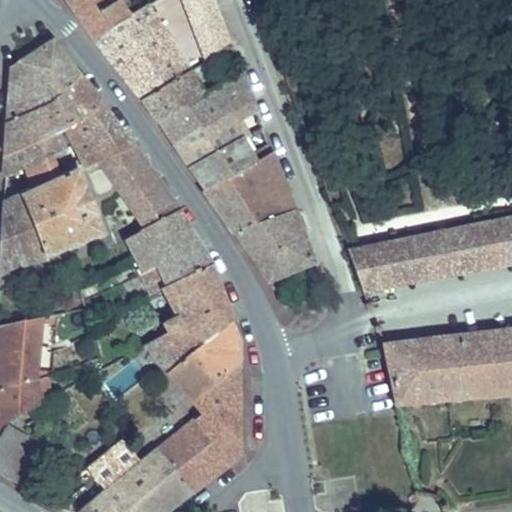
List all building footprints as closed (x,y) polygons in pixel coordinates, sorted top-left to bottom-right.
[(59,0),(87,38),(128,15),(120,2),(113,6),(108,0),(59,0)] [(186,44),(216,31),(206,6),(174,21),(186,44)] [(87,38),(131,100),(182,73),(141,7),(128,15),(87,38)] [(44,107),(79,81),(53,48),(10,71),(6,126),(44,107)] [(205,93),(233,79),(223,50),(182,73),(131,100),(148,124),(195,99),(188,88),(199,82),(205,93)] [(148,124),(164,146),(244,104),(233,79),(205,93),(195,99),(148,124)] [(62,129),(101,109),(79,81),(44,107),(6,126),(4,155),(55,132),(62,129)] [(195,99),(205,93),(199,82),(188,88),(195,99)] [(164,146),(181,170),(231,144),(236,141),(228,124),(248,114),(244,104),(164,146)] [(62,129),(85,170),(102,162),(131,149),(101,109),(62,129)] [(4,155),(3,176),(22,169),(50,157),(64,151),(55,132),(4,155)] [(181,170),(194,188),(244,166),(239,157),(231,144),(181,170)] [(244,166),(264,157),(260,147),(239,157),(244,166)] [(131,212),(162,195),(131,149),(102,162),(131,212)] [(33,195),(61,182),(50,157),(22,169),(33,195)] [(194,188),(229,235),(287,216),(264,157),(244,166),(194,188)] [(0,210),(0,214),(0,280),(100,239),(78,174),(61,182),(33,195),(0,210)] [(141,230),(175,214),(162,195),(131,212),(141,230)] [(168,246),(190,237),(175,214),(141,230),(123,239),(136,265),(104,279),(109,291),(175,264),(168,246)] [(287,216),(229,235),(260,278),(305,263),(287,216)] [(360,289),(511,262),(511,220),(366,249),(350,252),(347,253),(360,289)] [(165,289),(211,269),(190,237),(168,246),(175,264),(109,291),(116,309),(165,289)] [(180,367),(231,328),(224,305),(211,269),(165,289),(174,311),(135,333),(145,347),(157,339),(180,367)] [(40,319),(39,325),(55,326),(55,318),(40,319)] [(40,319),(0,325),(0,387),(32,383),(33,381),(34,371),(39,325),(40,319)] [(151,451),(188,498),(238,457),(236,374),(231,328),(180,367),(157,339),(145,347),(194,419),(151,451)] [(511,331),(384,347),(396,405),(511,394),(511,331)] [(50,373),(34,371),(33,381),(50,376),(50,373)] [(32,383),(0,387),(0,424),(43,402),(37,382),(32,383)] [(7,427),(0,436),(0,474),(26,490),(51,454),(7,427)] [(113,442),(77,471),(95,495),(132,466),(113,442)] [(97,511),(96,511),(171,511),(188,498),(151,451),(132,466),(95,495),(88,501),(97,511)] [(88,501),(73,511),(96,511),(97,511),(88,501)]
